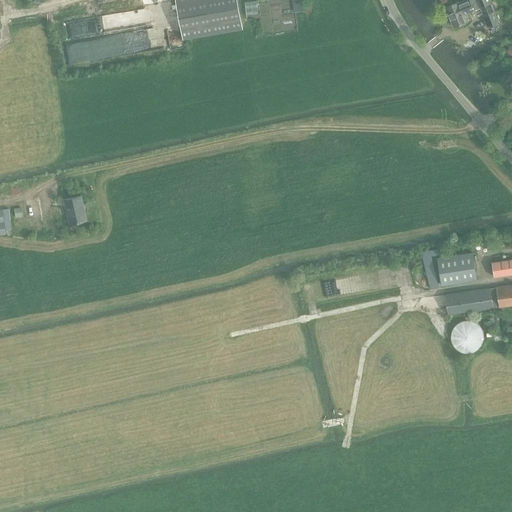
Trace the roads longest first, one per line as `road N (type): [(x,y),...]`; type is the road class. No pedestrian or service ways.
road 1 (unknown): [(9,191),(278,126),(482,125)]
road 2 (tertiary): [(511,158),(387,0)]
